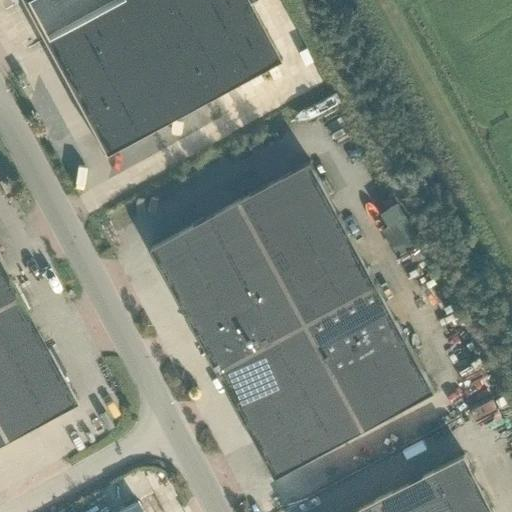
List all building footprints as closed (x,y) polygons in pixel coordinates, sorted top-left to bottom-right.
[(280,60),(247,0),(116,0),(46,38),(106,148),(102,150),(104,154),(280,60)] [(311,160),(152,246),(276,476),(435,390),(311,160)] [(398,249),(423,235),(401,196),(383,206),(390,220),(384,223),(398,249)] [(0,442),(76,401),(0,260),(0,442)] [(494,511),(465,453),(348,511),(494,511)] [(118,511),(142,511),(137,502),(118,511)]
